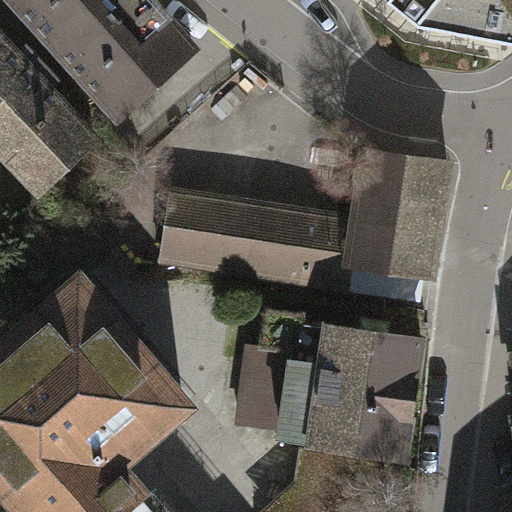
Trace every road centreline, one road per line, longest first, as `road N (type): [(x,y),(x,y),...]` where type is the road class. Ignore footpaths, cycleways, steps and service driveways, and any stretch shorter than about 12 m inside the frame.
road 1 (residential): [(505,130),(479,221),(438,511)]
road 2 (residential): [(505,130),(369,94),(245,0)]
